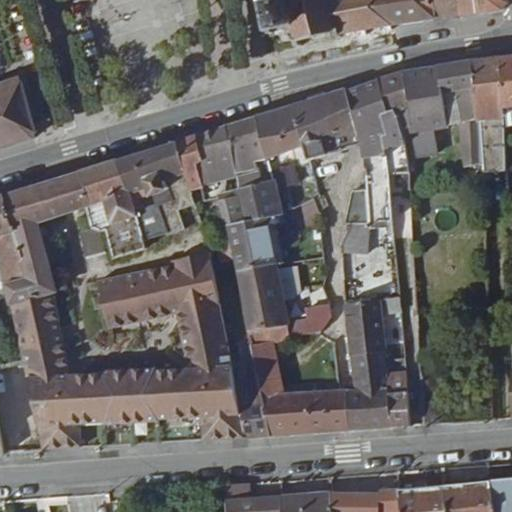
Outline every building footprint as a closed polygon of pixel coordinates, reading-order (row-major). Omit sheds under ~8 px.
[(260,0),(260,1),(263,0),(265,0),(266,3),(261,4),(262,9),(267,7),(271,25),(265,26),(266,31),(272,29),(273,35),(279,34),(278,30),(293,26),(294,33),(285,35),(286,40),(295,38),(297,45),(304,43),(304,40),(335,32),(337,37),(341,36),(341,34),(362,30),(363,34),(368,33),(366,30),(388,25),(390,29),(394,28),(393,24),(388,0),(260,0)] [(388,0),(393,24),(436,18),(432,0),(388,0)] [(432,0),(436,18),(462,15),(459,0),(432,0)] [(459,0),(462,15),(478,12),(476,0),(459,0)] [(476,0),(478,12),(502,9),(507,0),(476,0)] [(505,108),(511,106),(511,55),(503,57),(505,108)] [(508,171),(506,126),(505,108),(503,57),(476,61),(479,103),(481,104),(481,117),(483,162),(484,172),(508,171)] [(479,103),(476,61),(443,66),(450,123),(462,121),(481,117),(481,104),(479,103)] [(450,123),(443,66),(407,71),(415,105),(399,109),(405,131),(414,129),(420,156),(439,152),(435,126),(450,123)] [(412,207),(411,173),(405,131),(399,109),(415,105),(407,71),(382,79),(392,118),(386,120),(389,133),(385,134),(393,175),(395,208),(412,207)] [(0,148),(35,137),(37,131),(37,127),(22,76),(0,84),(0,148)] [(373,222),(396,219),(395,208),(393,175),(385,134),(389,133),(386,120),(392,118),(382,79),(348,89),(361,133),(362,142),(369,188),(373,220),(373,222)] [(348,89),(333,93),(313,100),(321,131),(313,133),(315,143),(307,145),(311,159),(348,147),(346,138),(361,133),(348,89)] [(313,133),(321,131),(313,100),(259,116),(269,154),(307,145),(315,143),(313,133)] [(260,156),(269,154),(259,116),(231,125),(241,172),(244,186),(256,182),(253,168),(262,166),(260,156)] [(483,162),(481,117),(462,121),(467,164),(483,162)] [(241,172),(231,125),(200,134),(206,159),(197,161),(202,182),(241,172)] [(361,133),(346,138),(348,147),(362,142),(361,133)] [(200,134),(178,141),(186,175),(191,190),(203,187),(202,182),(197,161),(206,159),(200,134)] [(179,211),(196,204),(191,190),(186,175),(178,141),(85,171),(95,204),(90,205),(95,228),(105,232),(108,231),(117,259),(149,248),(147,241),(168,233),(170,236),(186,231),(179,211)] [(278,171),(284,189),(300,183),(294,166),(278,171)] [(29,277),(6,282),(11,302),(53,292),(58,291),(42,221),(90,205),(95,204),(85,171),(12,195),(29,277)] [(250,217),(228,222),(233,249),(237,270),(277,262),(268,213),(263,215),(256,182),(244,186),(244,190),(250,217)] [(220,186),(222,196),(226,213),(228,222),(250,217),(244,190),(231,194),(229,184),(220,186)] [(351,224),(351,222),(373,220),(369,188),(354,191),(348,223),(351,224)] [(0,250),(6,282),(29,277),(12,195),(0,198),(0,250)] [(211,216),(226,213),(222,196),(207,200),(211,216)] [(284,218),(296,236),(323,218),(311,200),(284,218)] [(345,255),(369,256),(370,226),(346,226),(345,255)] [(180,258),(212,251),(211,247),(179,254),(180,258)] [(225,273),(238,270),(237,270),(233,249),(220,252),(225,273)] [(248,436),(238,388),(223,311),(216,275),(213,254),(212,251),(180,258),(106,275),(116,322),(146,315),(145,311),(151,309),(153,314),(178,308),(175,297),(186,295),(188,302),(183,303),(184,307),(194,359),(200,359),(201,367),(196,367),(165,369),(165,367),(104,371),(104,373),(73,375),(67,377),(65,370),(71,369),(63,334),(58,336),(56,329),(62,328),(53,292),(11,302),(45,449),(93,446),(171,441),(248,436)] [(303,284),(298,259),(277,262),(283,294),(297,291),(303,284)] [(283,294),(277,262),(237,270),(238,270),(245,306),(250,328),(289,322),(283,294)] [(225,273),(216,275),(223,311),(245,306),(238,270),(225,273)] [(175,297),(178,308),(184,307),(183,303),(188,302),(186,295),(175,297)] [(403,296),(378,299),(379,313),(380,314),(404,311),(403,296)] [(350,316),(379,313),(378,299),(349,302),(350,316)] [(379,313),(350,316),(354,353),(384,347),(380,314),(379,313)] [(252,341),(292,334),(289,322),(250,328),(252,341)] [(386,370),(385,357),(384,347),(354,353),(358,388),(349,388),(353,428),(394,425),(386,370)] [(386,370),(394,425),(414,423),(409,368),(386,370)] [(264,395),(261,383),(238,388),(248,436),(272,435),(264,395)] [(340,389),(348,429),(353,428),(349,388),(340,389)] [(313,431),(348,429),(340,389),(331,390),(309,392),(313,431)] [(264,395),(272,435),(313,431),(309,392),(264,395)] [(511,511),(511,477),(495,479),(499,511),(511,511)] [(452,511),(499,511),(495,479),(448,483),(452,511)] [(251,483),(227,484),(230,511),(286,511),(285,497),(254,498),(251,483)] [(402,487),(404,511),(452,511),(448,483),(402,487)] [(382,492),(336,494),(338,511),(404,511),(402,487),(385,489),(382,492)] [(286,511),(338,511),(336,494),(285,497),(286,511)]
